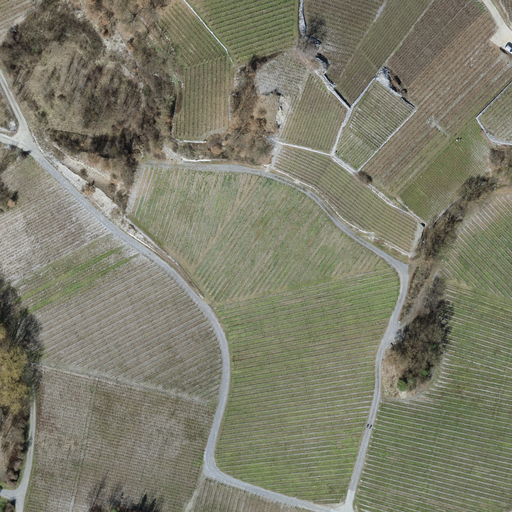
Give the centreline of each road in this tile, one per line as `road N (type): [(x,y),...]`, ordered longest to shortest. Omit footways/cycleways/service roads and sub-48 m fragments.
road 1 (track): [(0,138),(34,152),(170,270),(213,320),(225,369),(209,451),(215,471),(330,511)]
road 2 (track): [(344,511),(403,288),(399,267),(292,183),(256,171),(174,164)]
road 3 (primary): [(0,126),(321,0)]
road 4 (track): [(18,511),(31,386),(0,311)]
